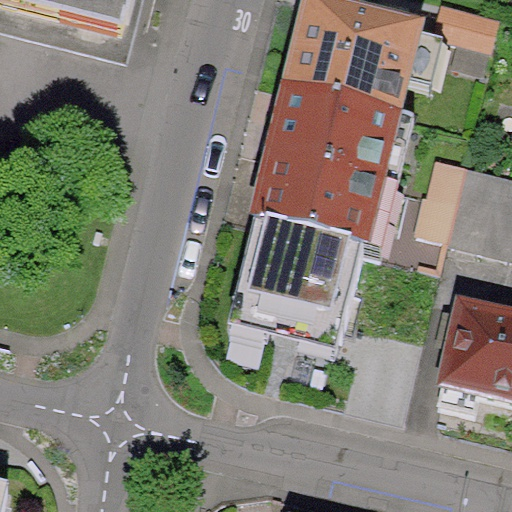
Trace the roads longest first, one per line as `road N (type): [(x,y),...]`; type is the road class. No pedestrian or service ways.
road 1 (residential): [(118,411),(225,0)]
road 2 (residential): [(118,411),(511,507)]
road 3 (residential): [(0,382),(118,411)]
